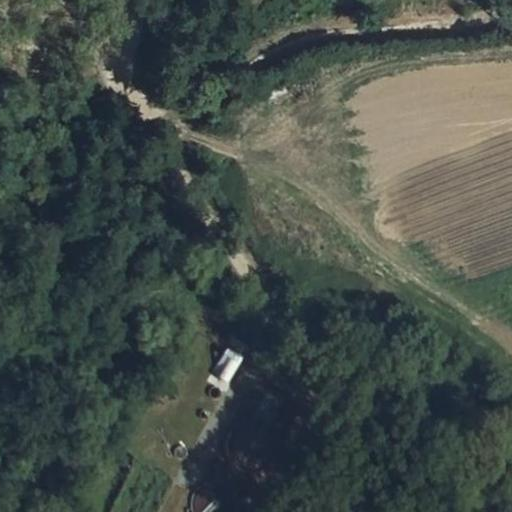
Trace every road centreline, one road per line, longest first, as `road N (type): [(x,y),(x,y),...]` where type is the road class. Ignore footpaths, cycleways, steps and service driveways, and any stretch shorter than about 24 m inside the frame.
road 1 (track): [(508,0),(496,8),(331,20),(259,51),(156,119)]
road 2 (track): [(0,305),(125,89)]
